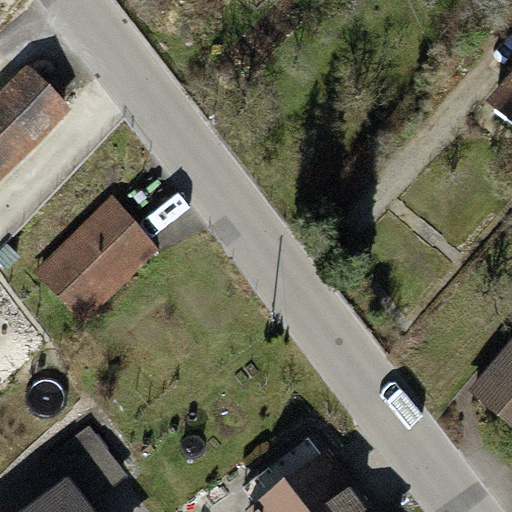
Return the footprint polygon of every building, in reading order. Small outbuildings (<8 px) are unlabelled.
[(31,76),(0,106),(0,181),(69,113),(31,76)] [(511,97),(499,112),(511,123),(511,97)] [(157,251),(120,205),(41,268),(78,314),(157,251)] [(511,355),(480,394),(511,420),(511,355)] [(365,511),(327,461),(259,511),(365,511)] [(83,511),(70,494),(45,511),(83,511)]
